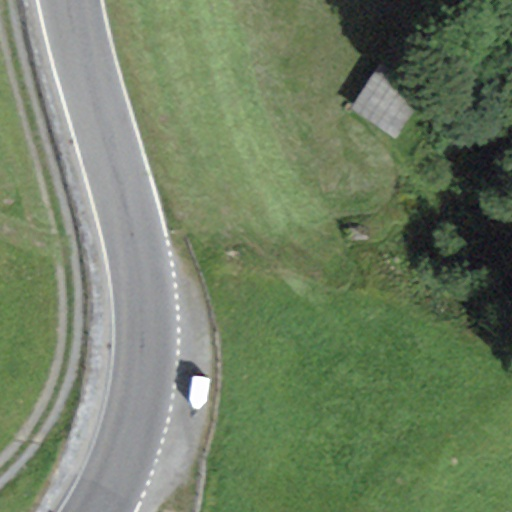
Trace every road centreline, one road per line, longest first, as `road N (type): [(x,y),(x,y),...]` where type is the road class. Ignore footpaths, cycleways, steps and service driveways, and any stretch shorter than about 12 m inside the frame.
road 1 (tertiary): [(100,511),(136,440),(152,373),(151,314),(145,246),(78,0)]
road 2 (track): [(0,478),(64,399),(82,329),(66,191),(14,0)]
